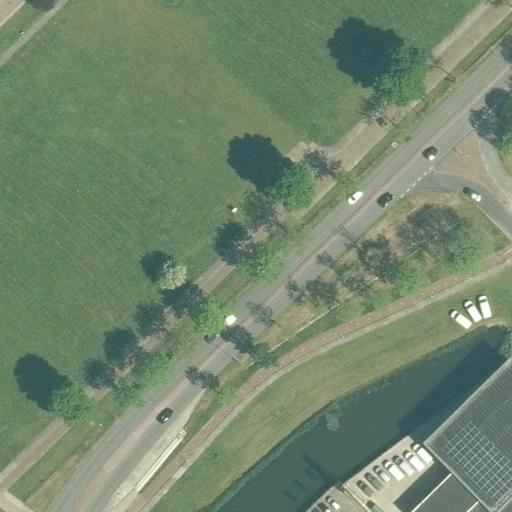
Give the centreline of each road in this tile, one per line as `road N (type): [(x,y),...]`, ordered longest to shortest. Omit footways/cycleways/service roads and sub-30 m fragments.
road 1 (primary): [(511,48),(137,411),(57,511)]
road 2 (primary): [(91,511),(198,383),(407,179)]
road 3 (residential): [(280,216),(510,0)]
